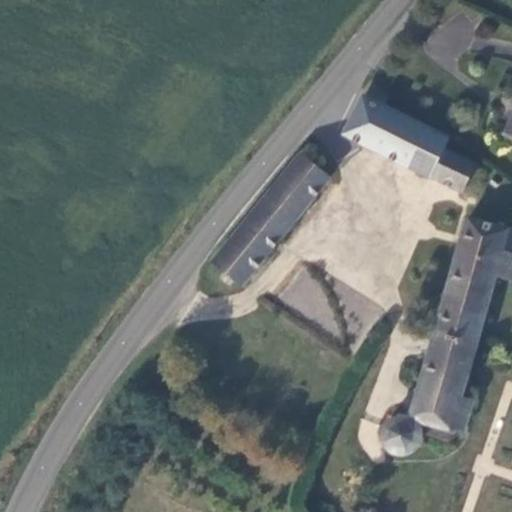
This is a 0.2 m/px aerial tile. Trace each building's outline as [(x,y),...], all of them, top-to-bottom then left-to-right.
[(458,185),(469,163),(439,149),(445,136),(380,104),(388,88),(369,79),(363,91),(360,90),(341,130),(458,186),(458,185)] [(325,176),(299,153),(213,263),(239,284),(325,176)] [(471,160),(469,163),(458,185),(471,191),(483,166),(471,160)] [(511,228),(467,217),(407,416),(458,432),(467,405),(457,401),(474,340),(491,274),(511,280),(511,228)] [(380,432),(382,441),(387,446),(394,449),(402,449),(408,445),(414,439),(415,430),(413,422),(407,416),(398,414),(389,417),(383,423),(380,432)]
